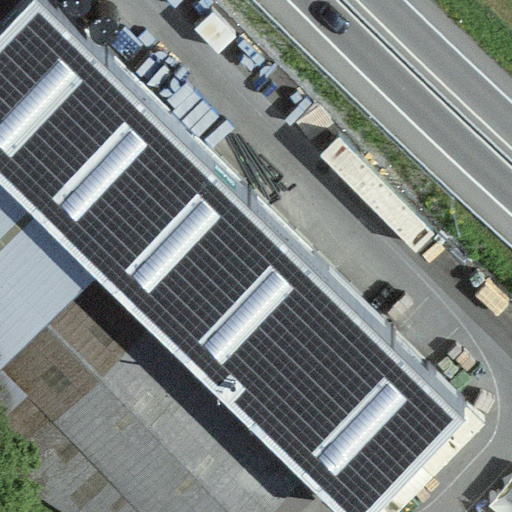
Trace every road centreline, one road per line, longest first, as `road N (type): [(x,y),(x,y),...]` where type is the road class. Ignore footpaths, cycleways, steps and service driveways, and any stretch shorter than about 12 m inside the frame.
road 1 (trunk): [(314,0),(511,190)]
road 2 (trunk): [(511,122),(382,0)]
